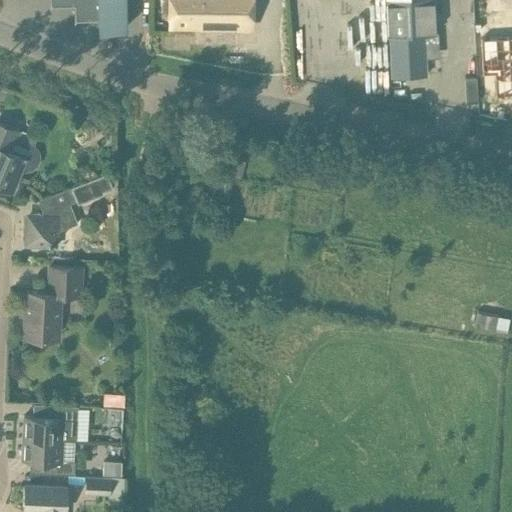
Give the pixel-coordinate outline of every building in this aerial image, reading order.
[(123,0),(49,0),(50,0),(66,0),(73,0),(74,14),(98,14),(98,28),(125,28),(125,27),(124,27),(123,0)] [(202,25),(250,26),(250,0),(162,0),(163,7),(167,12),(171,13),(171,20),(202,20),(202,25)] [(385,0),(388,35),(390,35),(392,76),(426,74),(424,33),(436,32),(433,0),(385,0)] [(511,35),(480,37),(482,73),(494,72),(495,94),(511,93),(511,35)] [(20,129),(0,121),(0,184),(12,190),(21,169),(25,171),(32,169),(37,166),(40,158),(39,151),(35,146),(17,138),(20,129)] [(42,209),(42,213),(36,213),(36,218),(26,217),(25,244),(57,246),(58,230),(78,222),(70,202),(68,197),(75,194),(76,199),(78,204),(104,194),(103,192),(113,188),(107,172),(38,199),(42,209)] [(82,267),(49,266),(48,292),(26,291),(26,302),(22,302),(21,307),(25,307),(24,336),(45,337),(46,335),(58,335),(60,294),(80,295),(82,267)] [(104,393),(103,406),(123,407),(124,394),(104,393)] [(78,405),(53,404),(52,416),(24,415),(23,436),(76,438),(78,405)] [(74,459),(75,438),(23,436),(22,459),(50,460),(49,473),(75,474),(76,460),(74,459)] [(104,460),(103,473),(121,473),(121,461),(104,460)] [(84,492),(109,494),(110,476),(86,474),(84,492)] [(67,510),(68,486),(24,484),(23,507),(40,508),(39,511),(63,511),(64,509),(67,510)]
